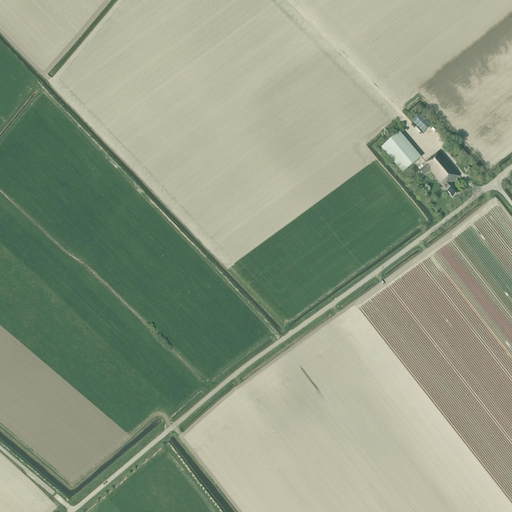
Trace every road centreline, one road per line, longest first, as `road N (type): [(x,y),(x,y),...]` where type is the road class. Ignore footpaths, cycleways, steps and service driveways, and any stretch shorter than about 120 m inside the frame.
road 1 (unclassified): [(72,511),(233,376),(494,183)]
road 2 (track): [(405,118),(288,0)]
